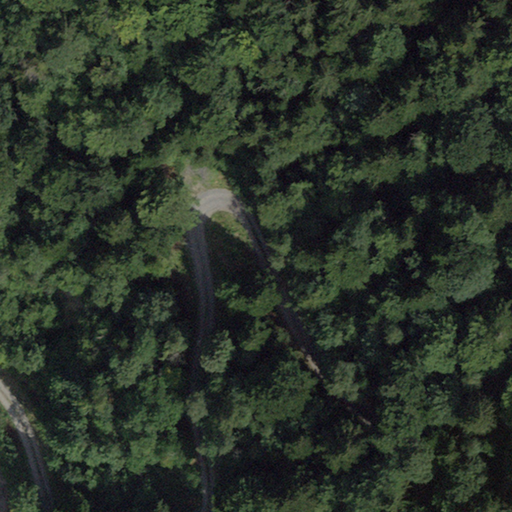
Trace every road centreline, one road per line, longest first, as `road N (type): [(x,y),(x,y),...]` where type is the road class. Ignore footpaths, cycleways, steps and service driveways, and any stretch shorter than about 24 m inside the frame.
road 1 (track): [(427,511),(383,432),(316,352),(238,205),(210,208),(188,232),(196,270),(194,511)]
road 2 (track): [(478,0),(511,200),(510,511)]
